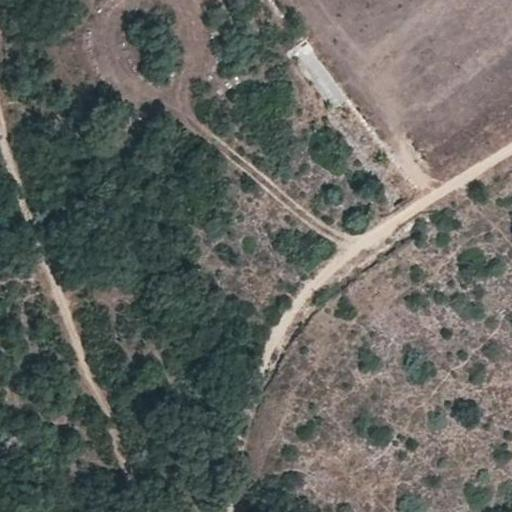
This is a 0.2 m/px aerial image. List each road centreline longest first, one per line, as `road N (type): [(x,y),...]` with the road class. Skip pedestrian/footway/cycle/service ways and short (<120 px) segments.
road 1 (track): [(226,511),(272,351),(337,262),(511,150)]
road 2 (track): [(155,511),(0,153)]
